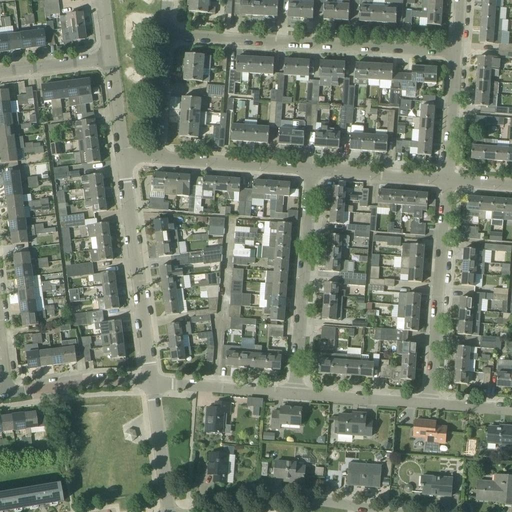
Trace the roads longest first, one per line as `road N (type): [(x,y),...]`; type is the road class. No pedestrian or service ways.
road 1 (residential): [(451,54),(168,36)]
road 2 (residential): [(146,385),(117,154)]
road 3 (residential): [(295,393),(304,168)]
road 4 (residential): [(426,402),(444,181)]
road 5 (residential): [(370,511),(315,502),(202,511)]
road 6 (residential): [(295,393),(146,385)]
road 7 (residential): [(304,168),(159,158)]
road 8 (residential): [(3,395),(146,385)]
road 9 (residential): [(444,181),(304,168)]
road 10 (residential): [(426,402),(295,393)]
road 11 (residential): [(168,511),(146,385)]
road 12 (residential): [(444,181),(451,54)]
road 13 (residential): [(159,158),(168,36)]
